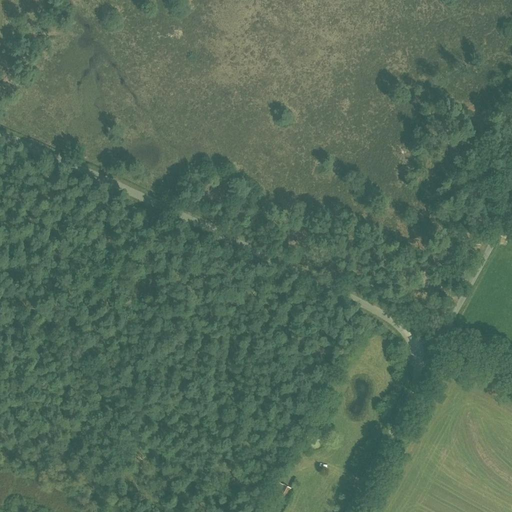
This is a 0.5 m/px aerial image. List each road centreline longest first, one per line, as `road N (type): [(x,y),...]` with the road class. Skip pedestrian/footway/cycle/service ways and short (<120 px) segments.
road 1 (unclassified): [(415,352),(402,329),(371,308),(0,135)]
road 2 (unclassified): [(346,511),(414,389),(415,352)]
road 3 (unclassified): [(415,352),(439,340),(511,209)]
